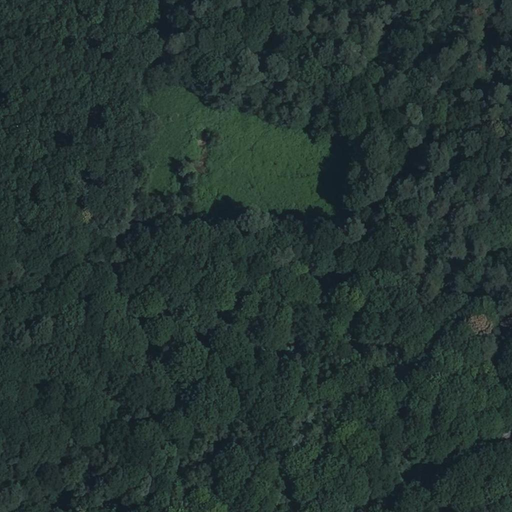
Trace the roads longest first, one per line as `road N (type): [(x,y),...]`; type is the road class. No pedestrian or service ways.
road 1 (track): [(139,0),(130,230),(227,511)]
road 2 (secondary): [(341,511),(511,421)]
